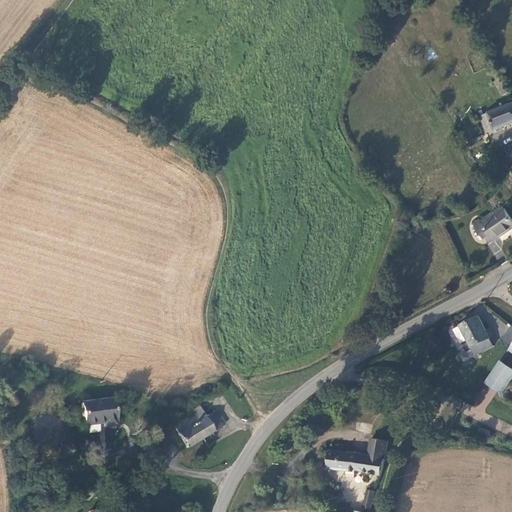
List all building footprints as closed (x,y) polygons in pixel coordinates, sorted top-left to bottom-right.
[(509,92),(502,79),(496,82),(503,95),(509,92)] [(487,133),(511,123),(511,104),(482,116),(487,133)] [(511,228),(511,219),(507,211),(485,225),(482,220),(475,224),(484,238),(491,235),(494,240),(511,228)] [(494,254),(501,250),(495,240),(488,244),(494,254)] [(479,317),(455,329),(463,344),(469,341),(472,347),(490,338),(479,317)] [(511,384),(511,355),(492,383),(506,392),(511,384)] [(116,426),(116,424),(113,399),(81,403),(83,413),(85,425),(103,423),(104,428),(116,426)] [(189,447),(225,424),(217,411),(206,417),(199,408),(173,423),(189,447)] [(331,450),(328,469),(348,471),(347,477),(356,479),(357,470),(382,473),(386,440),(376,439),(374,455),(368,455),(331,450)] [(371,508),(375,492),(368,490),(365,507),(371,508)]
